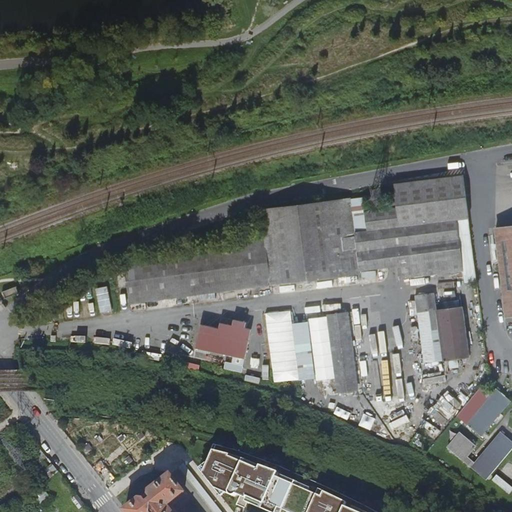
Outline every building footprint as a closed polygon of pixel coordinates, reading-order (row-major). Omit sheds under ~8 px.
[(457,220),(467,218),(462,175),(394,185),(395,192),(387,193),(388,205),(396,204),(397,208),(364,212),(366,231),(353,233),(348,200),(261,210),(265,240),(124,260),(130,304),(357,273),(356,270),(397,264),(399,278),(463,269),(457,220)] [(511,226),(497,228),(508,316),(511,315),(511,226)] [(18,287),(4,292),(7,298),(21,293),(18,287)] [(102,316),(113,313),(108,289),(96,292),(102,316)] [(468,356),(462,306),(443,309),(436,310),(434,292),(414,295),(423,362),(443,359),(443,367),(460,364),(459,357),(468,356)] [(443,309),(462,306),(461,293),(442,295),(443,309)] [(274,383),(299,380),(292,324),(290,311),(265,314),(274,383)] [(348,312),(327,315),(327,316),(334,379),(336,394),(358,391),(348,312)] [(334,379),(327,316),(308,318),(308,322),(315,378),(316,381),(334,379)] [(195,348),(244,360),(251,330),(245,328),(246,323),(233,320),(231,326),(219,323),(218,329),(200,325),(195,348)] [(299,380),(315,378),(308,322),(292,324),(299,380)] [(511,401),(500,391),(498,388),(489,398),(479,390),(457,415),(481,437),(511,402),(511,401)] [(428,412),(443,426),(458,410),(443,396),(428,412)] [(347,420),(350,413),(337,408),(334,414),(347,420)] [(359,426),(371,430),(375,419),(363,415),(359,426)] [(511,450),(511,443),(500,433),(474,464),(468,458),(476,449),(459,435),(447,450),(486,482),(511,450)] [(231,454),(213,450),(203,475),(213,488),(232,496),(234,496),(236,496),(237,495),(239,496),(236,504),(245,508),(248,502),(269,511),(358,511),(346,507),(348,503),(324,491),(321,496),(277,477),(279,472),(260,465),(259,469),(230,456),(231,454)] [(139,499),(125,511),(171,511),(167,506),(184,493),(170,475),(149,492),(149,495),(150,497),(144,501),(143,500),(139,499)] [(511,486),(496,476),(492,482),(510,493),(511,490),(511,486)]
